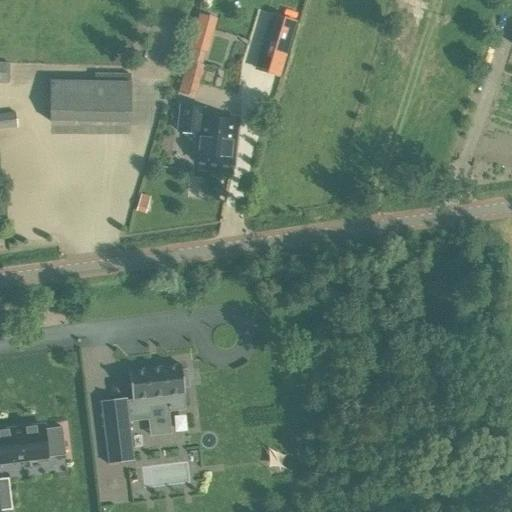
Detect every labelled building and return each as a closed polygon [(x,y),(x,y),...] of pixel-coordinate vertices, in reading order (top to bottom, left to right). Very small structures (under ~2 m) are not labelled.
[(202,6),(175,103),(192,107),(203,66),(204,66),(220,11),(202,6)] [(285,43),(265,38),(260,55),(280,61),(285,43)] [(0,63),(0,83),(9,84),(10,64),(0,63)] [(50,81),(49,123),(129,124),(130,83),(50,81)] [(232,165),(237,121),(201,117),(202,109),(181,107),(178,132),(198,134),(195,161),(232,165)] [(17,112),(0,113),(0,130),(18,128),(17,112)] [(126,398),(100,401),(108,464),(133,461),(127,416),(148,414),(147,407),(166,405),(167,411),(184,409),(182,394),(184,394),(183,388),(188,387),(186,370),(181,371),(180,365),(128,371),(132,403),(126,403),(126,398)] [(0,448),(43,442),(39,413),(20,416),(19,412),(0,414),(0,448)]
